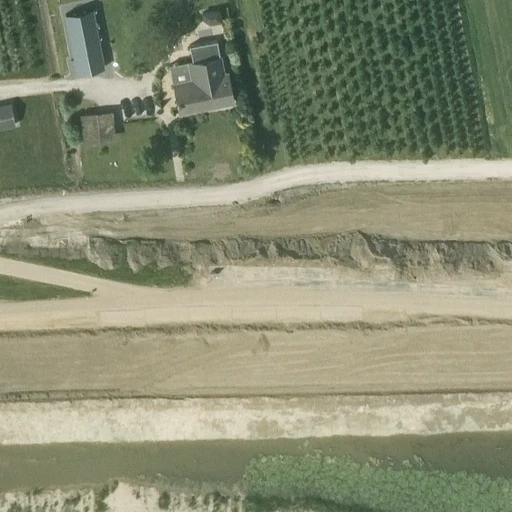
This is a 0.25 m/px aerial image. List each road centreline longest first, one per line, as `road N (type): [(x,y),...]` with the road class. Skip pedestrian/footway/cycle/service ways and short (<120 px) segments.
road 1 (unclassified): [(151,302),(511,310)]
road 2 (unclassified): [(151,302),(0,267)]
road 3 (unclassified): [(0,315),(151,302)]
